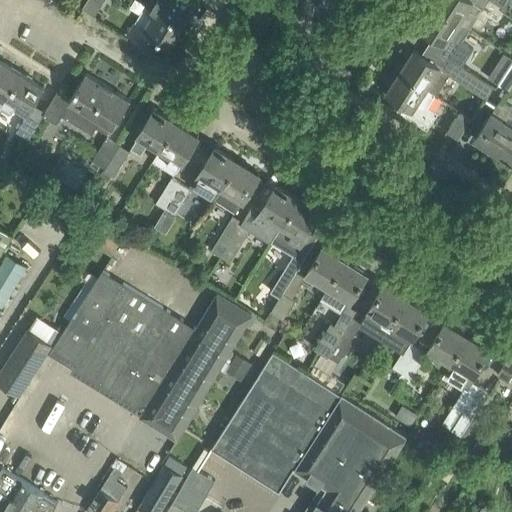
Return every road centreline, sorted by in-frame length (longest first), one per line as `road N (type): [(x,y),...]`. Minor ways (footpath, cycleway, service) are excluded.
road 1 (residential): [(368,181),(340,187),(176,87)]
road 2 (residential): [(511,279),(389,204),(368,181)]
road 3 (residential): [(368,181),(298,23)]
road 4 (residential): [(32,0),(176,87)]
